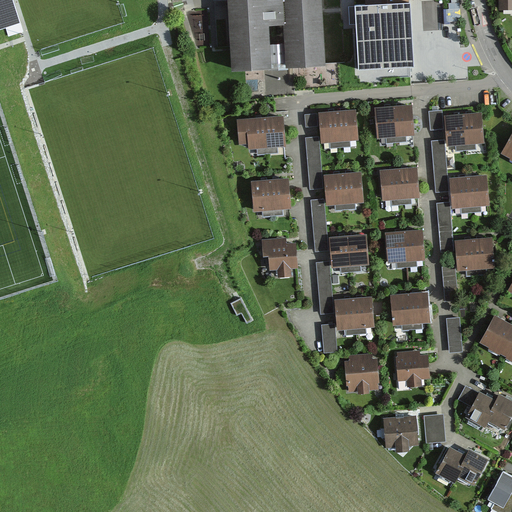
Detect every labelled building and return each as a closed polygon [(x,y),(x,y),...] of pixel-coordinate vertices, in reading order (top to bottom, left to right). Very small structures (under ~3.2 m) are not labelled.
[(0,0),(0,32),(22,25),(13,0),(0,0)] [(286,62),(324,60),(320,0),(229,0),(232,64),(269,62),(267,18),(284,17),(286,62)] [(365,0),(365,3),(354,4),(358,70),(411,67),(406,0),(365,0)] [(411,102),(393,104),(396,139),(405,139),(405,132),(414,132),(411,102)] [(393,104),(376,105),(378,135),(387,134),(388,140),(396,139),(393,104)] [(355,107),(338,108),(341,146),(351,145),(350,137),(358,136),(355,107)] [(338,108),(319,110),(322,140),(330,139),(330,147),(341,146),(338,108)] [(441,109),(429,110),(431,128),(443,127),(441,109)] [(481,111),(446,114),(448,143),(455,142),(455,150),(478,148),(477,142),(483,142),(481,111)] [(316,112),(305,113),(306,125),(317,124),(316,112)] [(284,113),(238,116),(240,141),(248,140),(248,145),(259,145),(259,152),(277,150),(277,144),(286,143),(284,113)] [(511,133),(503,150),(511,154),(511,133)] [(319,135),(306,136),(310,188),(323,187),(319,135)] [(444,139),(432,140),(436,191),(448,190),(444,139)] [(416,165),(399,167),(402,203),(412,202),(411,194),(419,194),(416,165)] [(399,167),(380,168),(382,198),(391,197),(392,204),(402,203),(399,167)] [(362,169),(324,173),(327,202),(335,202),(336,209),(355,207),(355,200),(365,199),(362,169)] [(486,172),(451,175),(453,205),(461,204),(462,211),(483,209),(482,202),(489,201),(486,172)] [(288,176),(271,177),(273,206),(290,204),(288,176)] [(271,177),(252,179),(254,207),(273,206),(271,177)] [(324,198),(311,199),(315,251),(329,249),(324,198)] [(450,201),(437,202),(441,251),(454,250),(450,201)] [(422,227),(405,229),(408,265),(417,265),(416,257),(425,257),(422,227)] [(405,229),(386,230),(388,260),(397,260),(397,266),(408,265),(405,229)] [(366,231),(329,235),(332,265),(340,264),(341,272),(362,270),(361,262),(369,262),(366,231)] [(298,266),(296,239),(286,240),(286,236),(263,238),(264,253),(268,253),(269,267),(277,266),(277,275),(291,274),(291,266),(298,266)] [(491,236),(474,237),(477,273),(486,273),(486,265),(494,265),(491,236)] [(474,237),(456,238),(459,268),(467,267),(467,274),(477,273),(474,237)] [(329,260),(316,262),(322,313),(334,312),(331,284),(338,283),(337,274),(331,275),(329,260)] [(455,264),(442,266),(446,299),(458,298),(455,264)] [(428,290),(408,292),(411,328),(423,327),(422,320),(430,319),(428,290)] [(408,292),(391,293),(393,323),(401,322),(402,329),(411,328),(408,292)] [(371,294),(354,296),(357,333),(366,332),(366,325),(374,324),(371,294)] [(248,322),(254,319),(241,296),(232,301),(239,314),(243,311),(248,322)] [(354,296),(335,297),(338,328),(345,327),(346,334),(357,333),(354,296)] [(511,322),(496,314),(481,341),(511,357),(511,322)] [(450,352),(462,351),(459,316),(447,318),(450,352)] [(335,322),(322,324),(325,351),(338,350),(335,322)] [(398,355),(396,355),(398,379),(407,379),(407,385),(423,384),(422,377),(430,376),(428,353),(420,353),(420,350),(398,352),(398,355)] [(350,359),(346,359),(348,391),(358,390),(358,392),(370,391),(370,389),(378,388),(376,357),(372,357),(372,352),(349,353),(350,359)] [(494,404),(465,388),(458,400),(471,407),(464,420),(480,429),(484,422),(494,404)] [(511,410),(511,405),(498,398),(494,404),(484,422),(500,431),(511,410)] [(443,413),(423,414),(426,442),(446,441),(443,413)] [(416,414),(383,417),(385,446),(396,445),(396,450),(409,449),(408,443),(418,443),(416,414)] [(464,459),(448,450),(434,474),(450,483),(464,459)] [(485,461),(469,452),(455,476),(471,486),(485,461)] [(490,505),(503,511),(511,511),(511,475),(502,470),(487,497),(493,500),(490,505)]
